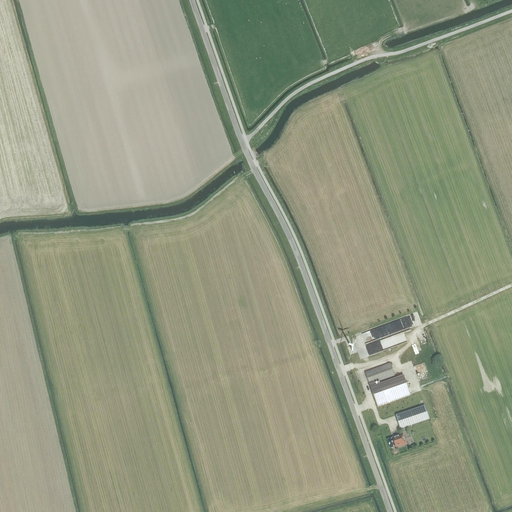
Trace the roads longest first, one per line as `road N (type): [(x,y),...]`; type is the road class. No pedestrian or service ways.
road 1 (tertiary): [(389,511),(301,264),(242,143)]
road 2 (unclassified): [(242,143),(309,83),(511,11)]
road 3 (tertiary): [(242,143),(192,0)]
